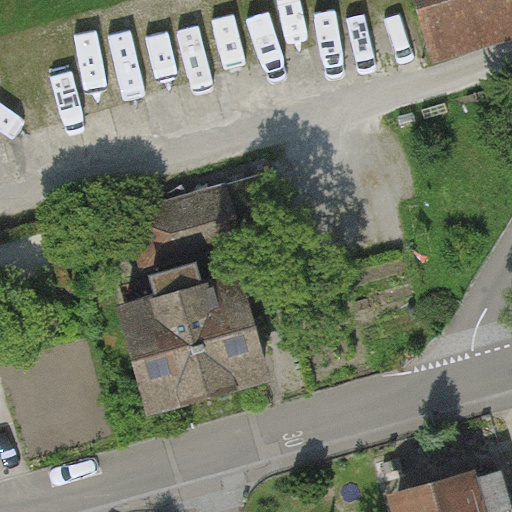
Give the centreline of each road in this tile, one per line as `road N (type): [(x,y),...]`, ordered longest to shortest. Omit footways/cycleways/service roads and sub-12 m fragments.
road 1 (residential): [(201,453),(482,377)]
road 2 (residential): [(0,509),(201,453)]
